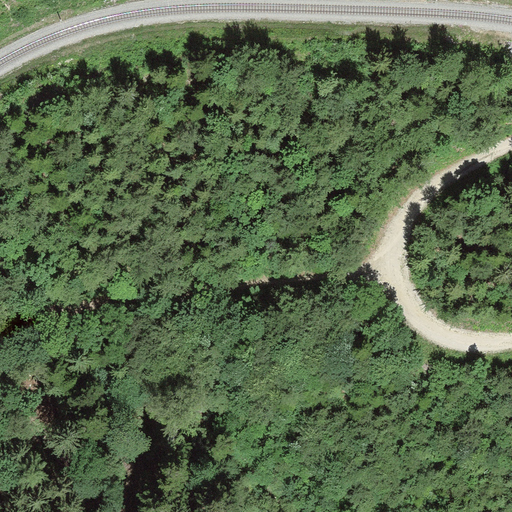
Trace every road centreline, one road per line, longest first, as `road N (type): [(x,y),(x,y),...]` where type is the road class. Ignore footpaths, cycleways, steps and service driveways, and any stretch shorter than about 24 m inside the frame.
road 1 (track): [(21,317),(142,295),(395,269)]
road 2 (track): [(511,146),(430,190),(413,207),(395,254),(399,286),(439,330),(473,342),(511,341)]
